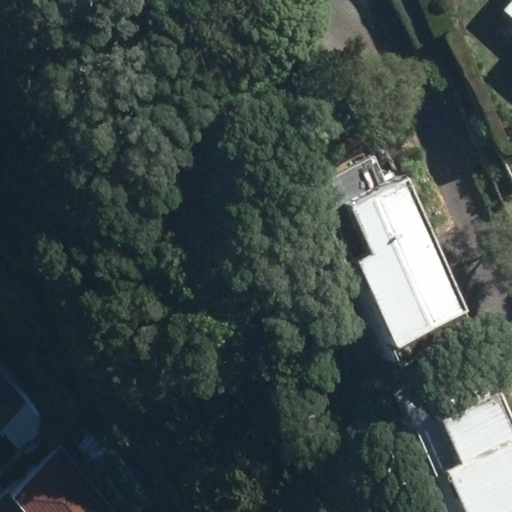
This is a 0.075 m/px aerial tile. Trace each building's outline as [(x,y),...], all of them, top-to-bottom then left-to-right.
[(511,0),(503,0),(491,14),(511,32),(511,0)] [(384,179),(318,207),(341,263),(321,272),(356,355),(442,319),(384,179)] [(511,511),(511,470),(468,369),(377,409),(421,511),(511,511)] [(0,426),(25,405),(0,377),(0,426)] [(102,511),(51,450),(0,492),(0,511),(102,511)]
